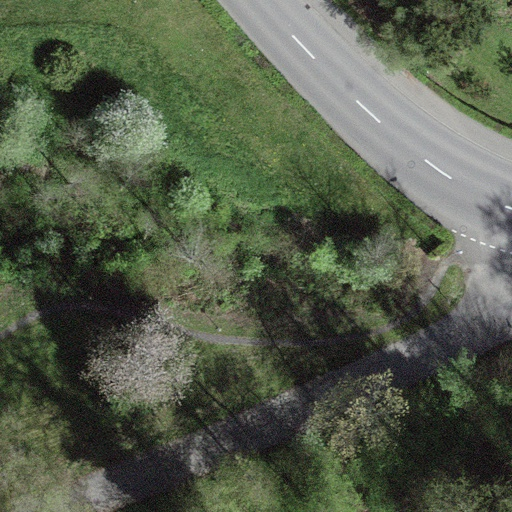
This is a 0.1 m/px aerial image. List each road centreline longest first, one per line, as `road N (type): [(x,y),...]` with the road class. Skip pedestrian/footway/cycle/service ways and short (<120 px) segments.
road 1 (unclassified): [(511,299),(488,321),(364,385),(33,511)]
road 2 (tertiary): [(262,0),(423,158),(511,207)]
